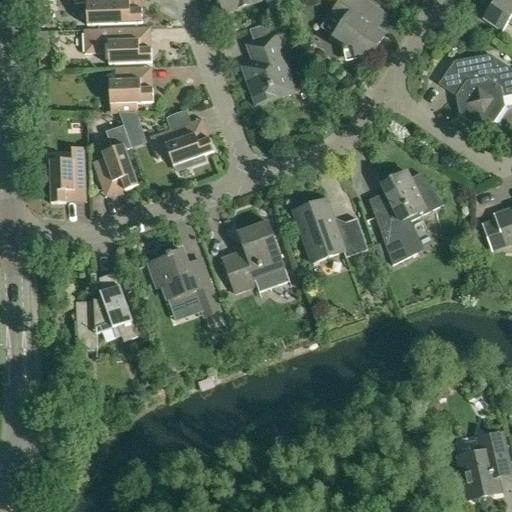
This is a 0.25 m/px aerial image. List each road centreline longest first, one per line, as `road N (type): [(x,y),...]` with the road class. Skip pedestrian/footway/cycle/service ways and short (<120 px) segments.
road 1 (tertiary): [(0,498),(17,437),(12,234)]
road 2 (residential): [(12,234),(113,231),(247,180)]
road 3 (tertiary): [(12,234),(3,0)]
road 4 (residential): [(247,180),(185,0)]
road 5 (residential): [(247,180),(331,146),(358,128),(387,90)]
road 6 (residential): [(387,90),(476,156),(498,168),(511,165)]
